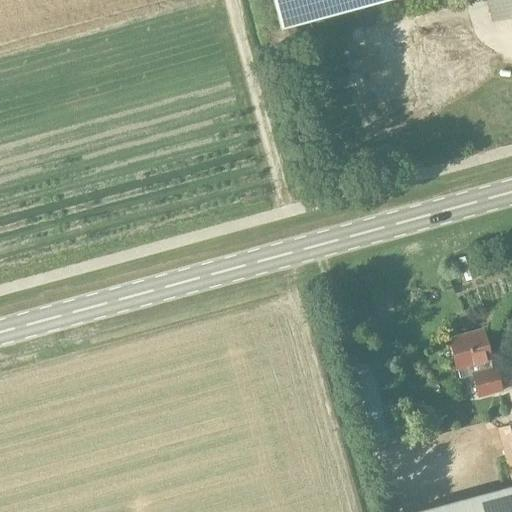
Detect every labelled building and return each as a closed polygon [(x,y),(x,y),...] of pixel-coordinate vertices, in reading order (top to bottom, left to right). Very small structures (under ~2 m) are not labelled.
[(270,0),(278,29),(384,0),(270,0)] [(511,0),(485,0),(491,21),(511,14),(511,0)] [(413,33),(365,45),(373,72),(388,68),(394,88),(442,75),(433,42),(417,46),(413,33)] [(452,358),(446,359),(450,373),(455,371),(459,387),(494,378),(482,329),(447,338),(452,358)] [(511,511),(511,424),(496,429),(511,485),(412,511),(511,511)]
